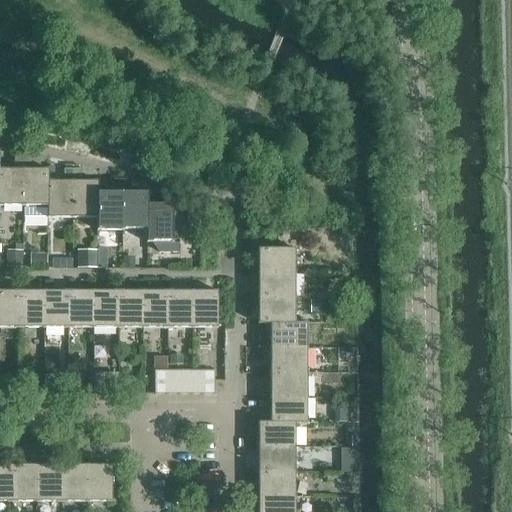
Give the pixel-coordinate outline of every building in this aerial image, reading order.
[(0,206),(23,207),(23,157),(14,157),(14,169),(0,169),(0,206)] [(23,219),(47,219),(47,207),(48,207),(48,181),(48,169),(32,169),(32,157),(23,157),(23,207),(23,219)] [(47,219),(73,219),(73,169),(64,169),(64,181),(48,181),(48,207),(47,207),(47,219)] [(73,219),(97,219),(98,219),(98,193),(98,181),(81,181),(81,169),(73,169),(73,219)] [(122,231),(147,231),(147,205),(148,205),(148,193),(131,193),(131,180),(122,180),(122,193),(122,231)] [(97,231),(122,231),(122,193),(98,193),(98,219),(97,219),(97,231)] [(147,231),(147,243),(152,243),(160,253),(179,253),(179,243),(172,243),(172,205),(172,193),(163,193),(163,205),(148,205),(147,205),(147,231)] [(258,249),(258,275),(295,275),(295,249),(258,249)] [(87,260),(78,260),(78,268),(96,268),(96,251),(87,251),(87,260)] [(47,254),(31,254),(31,266),(47,266),(47,254)] [(21,256),(6,256),(6,266),(21,266),(21,256)] [(98,256),(98,268),(108,268),(107,256),(98,256)] [(134,257),(124,257),(124,269),(134,269),(134,257)] [(64,258),(64,269),(73,269),(73,258),(64,258)] [(258,275),(258,299),(295,299),(295,275),(258,275)] [(44,279),(44,291),(44,329),(69,329),(69,291),(54,291),(54,279),(44,279)] [(19,291),(0,291),(0,328),(19,329),(19,291)] [(44,291),(19,291),(19,329),(44,329),(44,291)] [(93,291),(69,291),(69,329),(93,329),(93,291)] [(119,291),(93,291),(93,329),(119,329),(119,291)] [(143,291),(119,291),(119,329),(143,329),(143,291)] [(168,291),(143,291),(143,329),(168,329),(168,291)] [(193,291),(168,291),(168,329),(193,329),(193,291)] [(218,291),(193,291),(193,329),(218,329),(218,291)] [(258,325),(270,324),(295,324),(295,323),(303,323),(303,319),(295,319),(295,299),(258,299),(258,325)] [(270,324),(270,349),(307,349),(307,323),(303,323),(295,323),(295,324),(270,324)] [(270,357),(270,374),(307,374),(307,349),(270,349),(263,349),(263,357),(270,357)] [(167,357),(155,357),(155,371),(167,371),(167,357)] [(167,371),(155,371),(155,395),(167,395),(167,371)] [(179,371),(167,371),(167,395),(179,395),(179,371)] [(191,371),(179,371),(179,395),(191,395),(191,371)] [(202,371),(191,371),(191,395),(202,395),(202,371)] [(215,371),(202,371),(202,395),(215,395),(215,371)] [(270,374),(270,399),(307,399),(307,374),(270,374)] [(56,375),(44,375),(44,394),(56,393),(56,375)] [(357,398),(349,398),(349,406),(358,406),(357,398)] [(270,407),(270,423),(295,423),(295,424),(307,424),(307,399),(270,399),(264,399),(264,407),(270,407)] [(252,439),(252,448),(295,447),(295,424),(295,423),(270,423),(258,423),(258,439),(252,439)] [(258,457),(258,472),(295,472),(295,447),(252,448),(245,448),(245,457),(258,457)] [(62,503),(87,503),(87,465),(86,465),(86,456),(78,456),(78,465),(62,465),(62,503)] [(13,503),(38,503),(38,465),(35,465),(35,457),(28,457),(28,465),(13,465),(13,503)] [(0,502),(13,503),(13,465),(0,465),(0,502)] [(38,503),(62,503),(62,465),(38,465),(38,503)] [(87,465),(87,503),(112,503),(112,465),(87,465)] [(252,497),(258,498),(295,497),(295,472),(258,472),(258,489),(252,489),(252,497)] [(295,511),(295,497),(258,498),(257,511),(295,511)]
